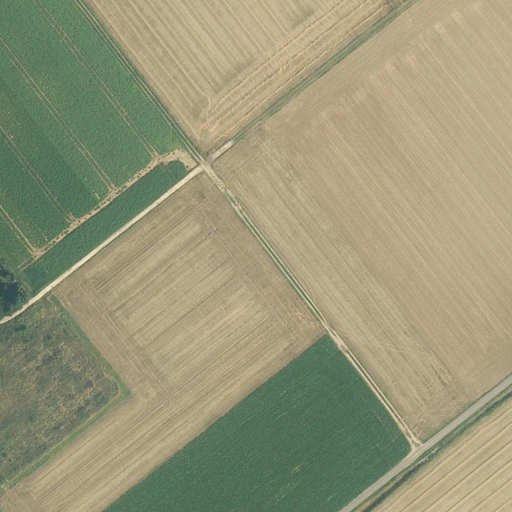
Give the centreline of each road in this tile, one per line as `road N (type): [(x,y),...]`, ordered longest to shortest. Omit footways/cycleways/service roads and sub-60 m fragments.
road 1 (track): [(76,0),(421,449)]
road 2 (track): [(0,322),(413,0)]
road 3 (track): [(511,379),(344,511)]
